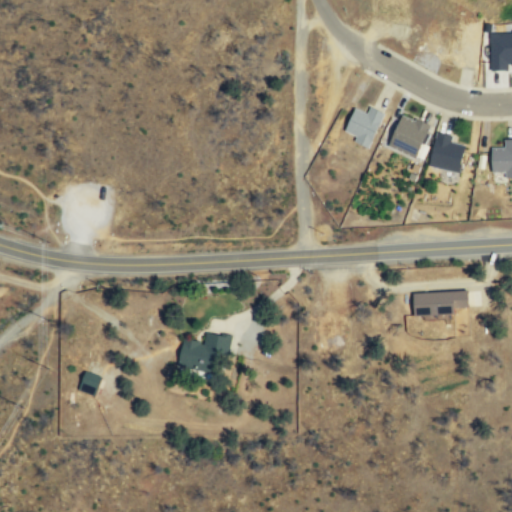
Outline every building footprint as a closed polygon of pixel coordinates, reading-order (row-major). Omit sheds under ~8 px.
[(450,27),(444,62),(474,67),(480,32),(450,27)] [(511,45),(485,45),(484,71),(511,71),(511,45)] [(353,142),(368,148),(383,112),(369,106),(366,113),(353,108),(343,130),(356,136),(353,142)] [(387,146),(416,157),(429,125),(401,113),(387,146)] [(464,145),(451,143),(453,135),(435,131),(429,166),(459,172),(464,145)] [(490,175),(511,175),(511,139),(502,139),(502,147),(490,147),(490,175)] [(416,313),(457,313),(456,306),(470,306),(470,289),(415,290),(416,313)] [(229,335),(206,331),(205,340),(184,337),(180,365),(224,372),(229,335)]
